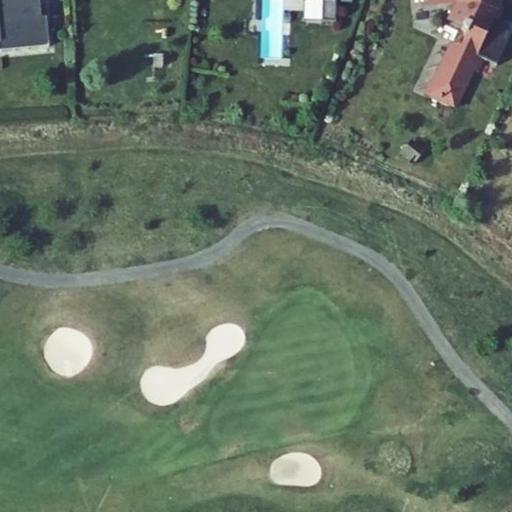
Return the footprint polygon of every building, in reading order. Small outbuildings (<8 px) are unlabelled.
[(0,0),(0,33),(6,33),(7,41),(57,36),(55,9),(49,9),(43,10),(41,0),(0,0)] [(49,9),(48,0),(41,0),(43,10),(49,9)] [(309,0),(303,0),(303,20),(322,20),(322,0),(309,0)] [(309,0),(322,0),(322,20),(335,20),(335,0),(309,0)] [(462,0),(456,14),(473,21),(489,29),(482,46),(466,39),(460,37),(436,89),(458,99),(476,60),(480,62),(481,60),(484,61),(489,50),(502,56),(511,35),(511,16),(499,10),(503,2),(503,0),(462,0)] [(489,29),(473,21),(466,39),(482,46),(489,29)]
